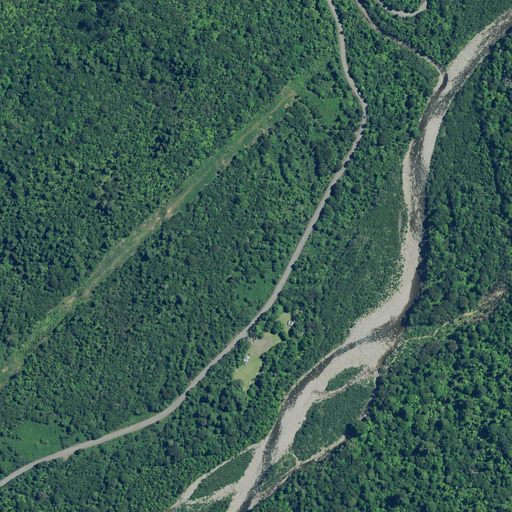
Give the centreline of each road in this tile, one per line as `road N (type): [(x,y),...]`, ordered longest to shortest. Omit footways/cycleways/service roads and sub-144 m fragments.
road 1 (unclassified): [(0,482),(162,414),(244,335),(287,276),(366,111),(331,0)]
road 2 (track): [(359,135),(322,125),(295,92),(218,39)]
